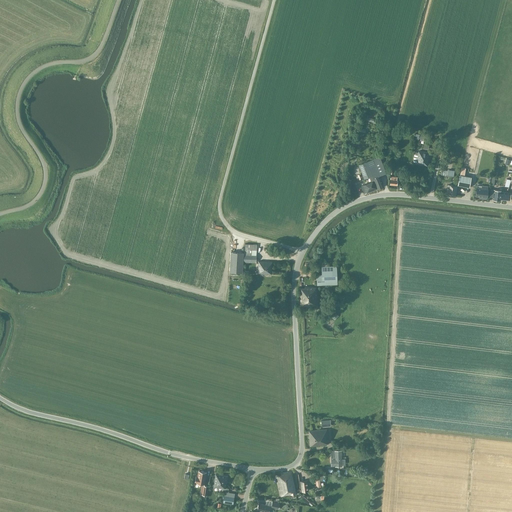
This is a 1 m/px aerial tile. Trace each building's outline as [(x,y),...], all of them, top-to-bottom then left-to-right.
[(427,166),(429,154),(419,152),(418,153),(415,152),(413,163),(427,166)] [(379,156),(366,162),(374,181),(378,189),(383,187),(379,177),(386,174),(379,156)] [(360,168),(364,179),(372,176),(366,161),(359,165),(360,168)] [(462,167),(460,176),(459,176),(457,185),(469,188),(471,178),(464,177),(466,168),(462,167)] [(377,189),(378,189),(374,181),(361,186),(364,194),(377,189)] [(455,196),(457,186),(448,185),(446,195),(455,196)] [(488,186),(482,185),(481,188),(476,187),(475,196),(479,197),(479,198),(486,199),(486,198),(487,198),(488,189),(488,186)] [(502,191),(494,190),(492,200),(500,201),(500,199),(510,201),(511,193),(501,192),(502,191)] [(257,244),(245,244),(244,255),(244,262),(256,263),(256,255),(257,244)] [(244,253),(237,253),(231,252),(230,272),(242,273),(244,253)] [(271,274),(272,262),(258,261),(258,273),(271,274)] [(337,266),(322,266),(322,274),(317,275),(318,284),(338,283),(337,266)] [(299,305),(316,305),(315,287),(304,287),(304,288),(299,288),(299,305)] [(309,431),(310,446),(327,444),(326,440),(327,440),(327,429),(309,431)] [(342,452),(342,451),(331,451),(331,459),(331,466),(335,466),(335,467),(342,467),(342,465),(342,452)] [(207,472),(198,471),(197,476),(196,476),(195,483),(196,483),(201,484),(200,495),(207,496),(208,486),(204,485),(207,472)] [(281,496),(296,494),(292,472),(281,473),(282,475),(278,476),(281,496)] [(225,488),(227,476),(216,474),(214,487),(223,488),(225,488)]
